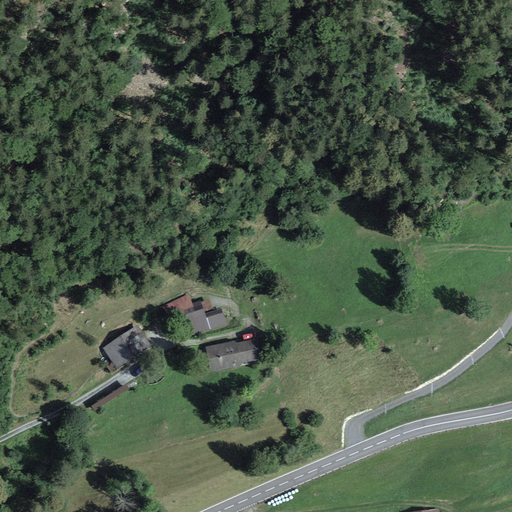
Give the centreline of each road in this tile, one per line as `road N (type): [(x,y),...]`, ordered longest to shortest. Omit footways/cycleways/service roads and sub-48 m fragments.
road 1 (primary): [(511,409),(401,434),(218,511)]
road 2 (track): [(360,450),(371,417),(441,385),(511,317)]
road 3 (track): [(449,508),(399,502),(308,511)]
